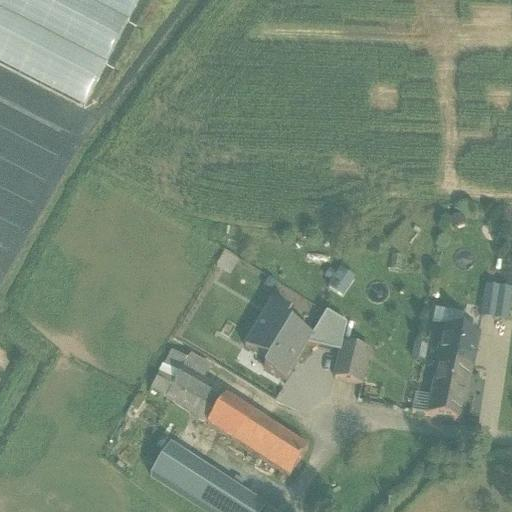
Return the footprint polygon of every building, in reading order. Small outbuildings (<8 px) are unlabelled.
[(138,0),(0,0),(0,67),(83,110),(138,0)] [(236,264),(215,302),(230,310),(251,273),(236,264)] [(337,271),(331,291),(348,297),(354,276),(337,271)] [(498,293),(486,291),(484,299),(497,301),(498,293)] [(497,301),(484,299),(481,320),(494,322),(497,301)] [(464,320),(434,314),(431,328),(443,331),(436,366),(438,366),(470,373),(471,373),(478,338),(461,334),(464,320)] [(279,351),(249,331),(230,360),(260,380),(258,384),(285,401),(308,366),(281,348),(279,351)] [(212,355),(193,344),(187,354),(207,366),(212,355)] [(369,354),(342,348),(334,383),(360,389),(369,354)] [(208,370),(189,359),(187,363),(172,354),(151,392),(206,428),(225,399),(226,397),(201,383),(208,370)] [(470,373),(438,366),(427,420),(459,426),(470,373)] [(307,452),(225,399),(206,428),(288,481),(307,452)] [(265,511),(169,450),(149,480),(199,511),(265,511)]
